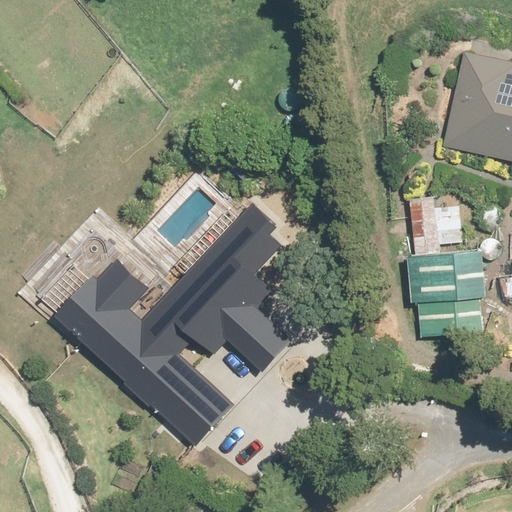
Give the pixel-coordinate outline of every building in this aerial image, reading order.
[(511,58),(468,48),(446,145),(511,160),(511,58)] [(417,258),(443,257),(442,243),(464,242),(461,196),(413,200),(417,258)] [(484,203),(480,206),(478,209),(477,211),(476,214),(476,217),(476,220),(477,222),(478,225),(479,227),(481,229),(484,231),(486,232),(489,233),(492,233),(494,233),(497,233),(500,231),(502,230),(504,228),(506,226),(507,223),(508,220),(508,218),(508,215),(508,212),(506,210),(505,207),(503,205),(501,203),(498,202),(495,201),(493,201),(490,201),(487,202),(484,203)] [(443,257),(417,258),(411,258),(413,302),(421,302),(423,338),(452,336),(450,300),(465,299),(463,256),(459,256),(443,257)] [(293,308),(260,277),(221,316),(181,278),(136,324),(177,364),(155,387),(188,419),(247,358),(256,366),(273,348),(263,339),(293,308)] [(250,465),(198,432),(171,474),(223,507),(250,465)]
